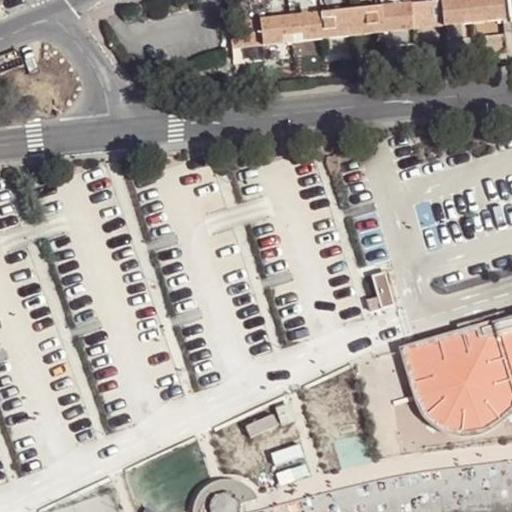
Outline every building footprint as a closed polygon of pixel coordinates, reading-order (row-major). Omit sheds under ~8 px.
[(497,0),(451,0),(226,26),(229,52),(500,20),(497,0)] [(274,10),(273,0),(247,0),(247,10),(274,10)] [(457,334),(502,322),(500,315),(455,328),(457,334)] [(482,434),(503,417),(485,362),(511,353),(511,352),(502,322),(457,334),(399,351),(412,398),(423,419),(439,431),(458,437),(482,434)] [(238,476),(231,474),(239,504),(213,510),(206,481),(200,486),(196,493),(194,499),(193,508),(193,511),(207,511),(211,511),(241,511),(242,508),(242,503),(259,499),(256,491),(250,484),(244,479),(238,476)] [(206,481),(213,510),(239,504),(231,474),(222,474),(213,476),(206,481)]
